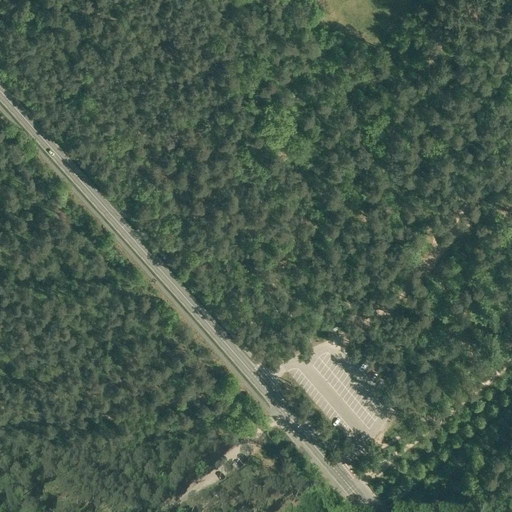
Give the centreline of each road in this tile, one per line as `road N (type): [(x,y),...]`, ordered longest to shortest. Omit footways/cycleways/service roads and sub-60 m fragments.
road 1 (primary): [(370,511),(0,92)]
road 2 (track): [(276,417),(161,511)]
road 3 (track): [(246,382),(115,416)]
